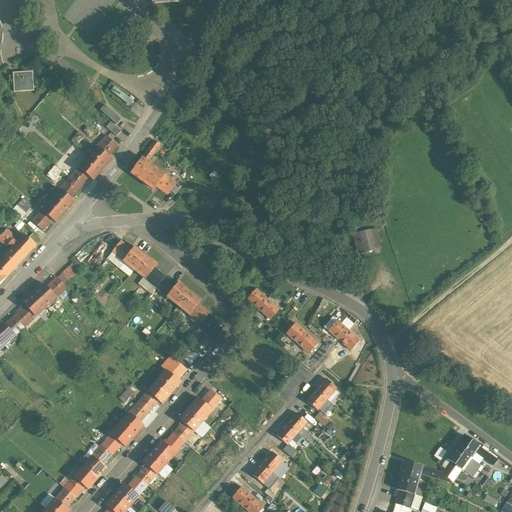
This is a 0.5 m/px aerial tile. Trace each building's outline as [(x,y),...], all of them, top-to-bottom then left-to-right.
[(32,72),(12,73),(14,92),(33,91),(32,72)] [(114,87),(110,91),(128,105),(132,101),(114,87)] [(121,120),(104,105),(100,110),(116,125),(121,120)] [(121,132),(111,122),(106,128),(116,137),(121,132)] [(117,145),(107,136),(97,147),(108,156),(117,145)] [(154,141),(141,158),(147,163),(160,145),(154,141)] [(108,156),(97,147),(88,157),(102,170),(111,160),(108,156)] [(102,170),(88,157),(78,168),(89,177),(93,181),(102,170)] [(147,163),(141,158),(130,173),(143,182),(154,168),(147,163)] [(78,168),(60,189),(70,199),(89,177),(78,168)] [(176,184),(154,168),(143,182),(153,190),(156,187),(167,195),(170,192),(176,184)] [(185,191),(176,184),(170,192),(179,199),(185,191)] [(70,199),(60,189),(50,200),(64,213),(74,202),(70,199)] [(64,213),(50,200),(41,211),(51,220),(55,223),(64,213)] [(25,213),(15,205),(11,210),(20,218),(25,213)] [(51,220),(41,211),(31,221),(42,231),(51,220)] [(15,237),(6,229),(2,234),(14,245),(16,243),(12,240),(15,237)] [(370,231),(354,234),(359,254),(370,251),(369,245),(373,244),(370,231)] [(14,245),(2,234),(0,236),(0,241),(6,247),(8,244),(12,247),(14,245)] [(35,246),(23,235),(16,243),(14,245),(26,256),(35,246)] [(132,250),(120,242),(112,252),(123,261),(132,250)] [(0,259),(0,270),(7,277),(26,256),(14,245),(12,247),(0,259)] [(132,250),(123,261),(134,270),(146,256),(134,247),(132,250)] [(157,265),(146,256),(134,270),(145,279),(154,268),(157,265)] [(73,277),(78,268),(70,264),(65,273),(73,277)] [(165,277),(154,268),(145,279),(156,288),(165,277)] [(176,286),(165,277),(156,288),(167,297),(176,286)] [(57,279),(47,288),(56,299),(67,289),(57,279)] [(176,286),(167,297),(178,306),(190,291),(178,282),(176,286)] [(47,288),(43,285),(33,294),(46,308),(56,299),(47,288)] [(256,290),(247,300),(258,310),(267,300),(256,290)] [(190,291),(178,306),(189,315),(198,304),(201,300),(190,291)] [(46,308),(33,294),(24,303),(27,306),(36,317),(46,308)] [(285,302),(277,296),(274,300),(282,306),(285,302)] [(267,300),(258,310),(270,320),(279,310),(267,300)] [(198,304),(189,315),(201,324),(210,313),(198,304)] [(27,306),(16,316),(26,327),(36,317),(27,306)] [(16,316),(6,326),(16,336),(26,327),(16,316)] [(337,321),(328,331),(339,341),(348,331),(337,321)] [(6,326),(3,322),(0,324),(0,339),(5,345),(16,336),(6,326)] [(295,324),(286,334),(297,344),(306,334),(295,324)] [(313,326),(309,330),(316,336),(319,332),(313,326)] [(348,331),(339,341),(351,351),(360,341),(348,331)] [(306,334),(297,344),(309,354),(318,344),(306,334)] [(324,353),(317,361),(321,365),(329,357),(324,353)] [(175,360),(166,371),(177,380),(186,370),(175,360)] [(177,380),(166,371),(157,381),(170,393),(179,382),(177,380)] [(326,379),(316,391),(326,400),(334,391),(336,388),(326,379)] [(170,393),(157,381),(148,392),(159,401),(161,403),(170,393)] [(221,400),(210,390),(200,401),(211,411),(221,400)] [(326,400),(316,391),(306,402),(317,411),(318,410),(326,400)] [(334,391),(326,400),(331,403),(334,399),(335,399),(339,394),(334,391)] [(159,401),(148,392),(138,402),(149,412),(159,401)] [(200,401),(197,399),(189,409),(203,421),(211,411),(200,401)] [(326,400),(318,410),(324,415),(333,405),(331,403),(326,400)] [(149,412),(138,402),(129,413),(140,422),(149,412)] [(203,421),(189,409),(179,420),(182,422),(194,432),(203,421)] [(140,422),(129,413),(121,423),(134,435),(143,425),(140,422)] [(329,423),(319,413),(314,418),(325,428),(329,423)] [(306,423),(296,414),(286,425),(297,434),(306,423)] [(182,422),(173,433),(184,443),(194,432),(182,422)] [(134,435),(121,423),(111,435),(122,444),(125,446),(134,435)] [(297,434),(286,425),(276,436),(287,446),(297,434)] [(173,433),(164,443),(176,453),(184,443),(173,433)] [(122,444),(111,435),(101,446),(112,455),(122,444)] [(478,447),(463,436),(455,448),(470,459),(474,453),(478,447)] [(300,437),(295,444),(298,447),(298,446),(299,446),(304,441),(304,440),(300,437)] [(164,443),(161,441),(152,452),(166,464),(176,453),(164,443)] [(112,455),(101,446),(92,457),(103,466),(112,455)] [(294,453),(286,447),(283,451),(291,457),(294,453)] [(496,460),(478,447),(474,453),(492,466),(496,460)] [(470,459),(455,448),(447,460),(450,462),(461,470),(462,471),(470,459)] [(152,452),(143,463),(145,465),(157,475),(166,464),(152,452)] [(282,462),(271,453),(261,464),(272,473),(282,462)] [(103,466),(92,457),(83,467),(97,479),(106,468),(103,466)] [(422,467),(404,462),(400,476),(418,481),(420,474),(422,468),(422,467)] [(450,462),(442,474),(453,482),(456,478),(461,470),(450,462)] [(261,464),(252,476),(262,485),(265,482),(271,474),(272,473),(261,464)] [(145,465),(136,476),(147,486),(157,475),(145,465)] [(97,479),(83,467),(74,478),(84,488),(87,490),(97,479)] [(442,474),(422,468),(420,474),(452,484),(453,482),(442,474)] [(271,474),(265,482),(269,485),(276,478),(271,474)] [(147,486),(136,476),(127,487),(138,497),(147,486)] [(418,481),(400,476),(396,490),(399,491),(413,495),(414,495),(418,481)] [(74,478),(64,489),(75,498),(84,488),(74,478)] [(464,484),(456,478),(453,482),(462,488),(464,484)] [(124,484),(115,495),(129,507),(138,497),(127,487),(124,484)] [(241,488),(232,499),(243,508),(252,498),(241,488)] [(64,489),(55,499),(66,509),(75,498),(64,489)] [(275,496),(267,489),(264,493),(272,500),(275,496)] [(413,495),(399,491),(395,504),(409,509),(413,495)] [(115,495),(105,506),(108,509),(112,511),(124,511),(129,507),(115,495)] [(487,496),(485,501),(495,506),(498,500),(487,496)] [(259,511),(263,508),(252,498),(243,508),(247,511),(259,511)] [(66,509),(55,499),(46,511),(47,511),(68,511),(69,511),(66,509)] [(173,511),(176,509),(167,501),(157,511),(173,511)] [(422,511),(435,511),(438,507),(425,502),(421,511),(422,511)] [(511,511),(511,505),(507,503),(502,511),(503,511),(511,511)]
